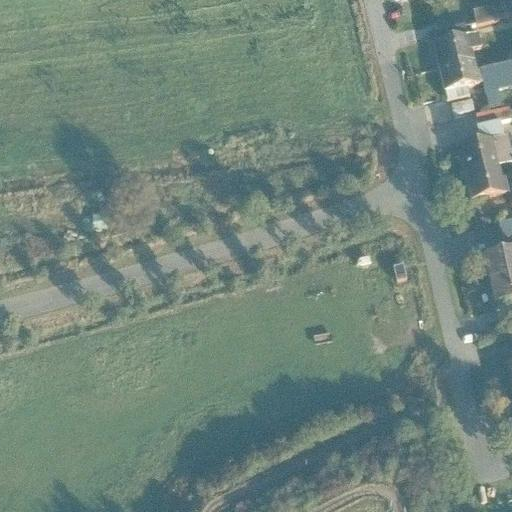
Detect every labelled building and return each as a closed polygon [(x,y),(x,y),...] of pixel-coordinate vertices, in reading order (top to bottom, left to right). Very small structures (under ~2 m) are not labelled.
[(511,3),(476,11),(480,29),(511,21),(511,3)] [(437,46),(431,48),(436,71),(473,62),(471,53),(480,51),(477,37),(467,39),(464,27),(434,34),(437,46)] [(473,62),(436,71),(442,94),(483,85),(481,72),(476,73),(473,62)] [(490,142),(456,149),(462,175),(496,168),(490,142)] [(496,168),(462,175),(468,204),(506,195),(509,209),(511,208),(511,177),(499,180),(496,168)] [(511,252),(483,259),(488,284),(511,278),(511,252)] [(511,278),(488,284),(494,308),(511,303),(511,278)]
